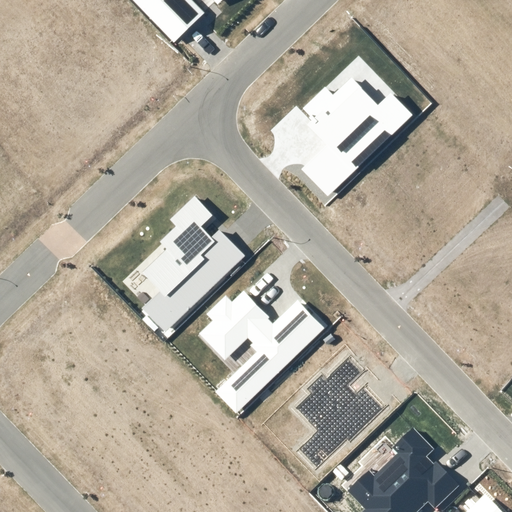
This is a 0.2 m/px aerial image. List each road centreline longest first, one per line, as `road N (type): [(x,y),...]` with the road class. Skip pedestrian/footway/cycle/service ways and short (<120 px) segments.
road 1 (residential): [(199,116),(511,436)]
road 2 (residential): [(199,116),(0,293)]
road 3 (residential): [(313,0),(199,116)]
